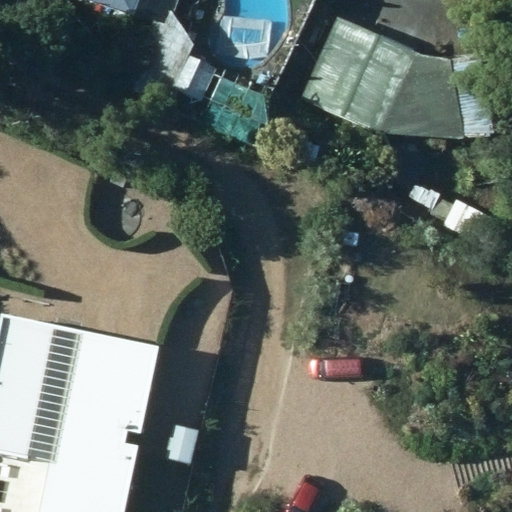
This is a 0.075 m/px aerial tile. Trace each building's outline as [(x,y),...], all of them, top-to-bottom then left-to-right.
[(93,0),(130,13),(134,0),(93,0)] [(338,16),(301,97),(372,131),(463,136),(486,130),(490,56),(416,53),(338,16)] [(437,193),(415,182),(408,195),(431,206),(437,193)] [(496,218),(456,198),(443,223),(482,243),(496,218)] [(0,499),(16,503),(43,363),(0,354),(0,499)] [(119,511),(144,388),(64,372),(36,511),(119,511)]
